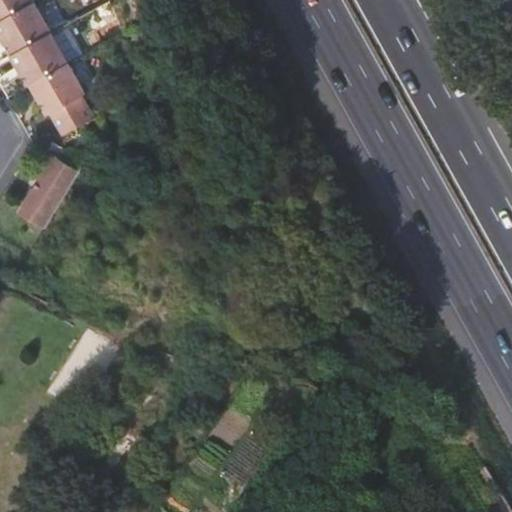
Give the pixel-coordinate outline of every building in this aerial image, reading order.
[(0,0),(0,22),(34,4),(32,0),(0,0)] [(0,32),(13,56),(54,33),(37,2),(34,4),(0,22),(0,32)] [(33,85),(70,65),(54,33),(13,56),(30,86),(33,85)] [(87,95),(70,65),(33,85),(49,116),(53,115),(65,137),(96,121),(84,98),(87,95)] [(42,230),(79,172),(55,157),(17,213),(42,230)]
